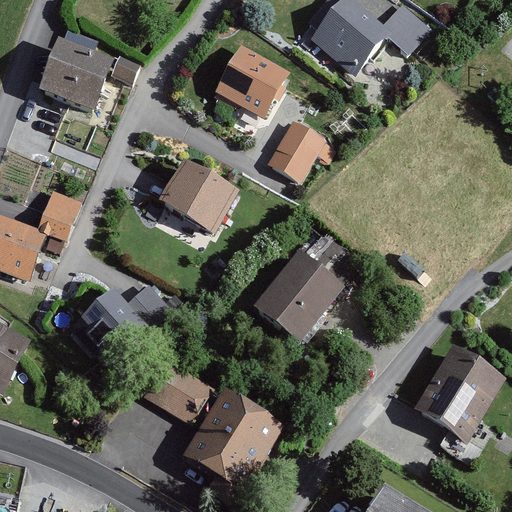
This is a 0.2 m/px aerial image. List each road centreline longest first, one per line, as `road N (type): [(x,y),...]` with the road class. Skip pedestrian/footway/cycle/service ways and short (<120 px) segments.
road 1 (residential): [(217,0),(152,74),(65,278)]
road 2 (residential): [(0,435),(156,511)]
road 3 (unclassified): [(0,131),(50,0)]
